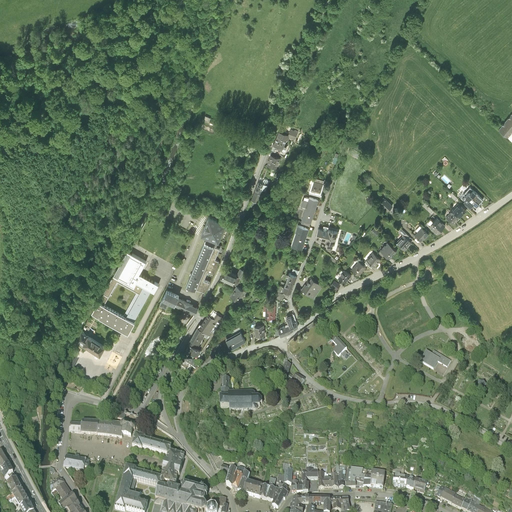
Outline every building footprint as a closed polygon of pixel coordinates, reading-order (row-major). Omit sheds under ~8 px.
[(509,137),(511,133),(511,112),(499,128),(509,137)] [(279,132),(277,138),(286,141),(286,140),(288,141),(289,138),(295,140),(298,132),(295,130),(294,132),(291,130),(289,134),(284,132),(283,134),(279,132)] [(273,147),(276,148),(282,150),(283,147),(286,141),(277,138),(273,147)] [(271,157),(267,167),(276,170),(279,160),(271,157)] [(324,178),(313,175),(309,188),(321,191),(324,178)] [(258,183),(254,193),(261,196),(264,196),(267,186),(262,185),(258,183)] [(470,209),(474,204),(476,207),(483,200),(465,183),(459,189),(460,191),(457,194),(465,201),(463,203),(470,209)] [(456,200),(459,198),(452,190),(450,193),(456,200)] [(258,204),(261,196),(254,193),(251,201),(253,201),(258,203),(258,204)] [(320,200),(308,197),(301,217),(313,220),(320,200)] [(384,198),(379,203),(387,211),(392,205),(384,198)] [(432,213),(435,210),(426,201),(423,205),(432,213)] [(457,204),(452,210),(460,217),(465,211),(457,204)] [(454,223),(460,217),(452,210),(447,217),(454,223)] [(201,235),(208,238),(218,242),(225,225),(209,218),(201,235)] [(445,224),(436,218),(429,226),(438,233),(445,224)] [(309,228),(298,225),(291,245),(302,249),(309,228)] [(429,234),(422,228),(416,234),(423,240),(429,234)] [(338,231),(329,229),(328,231),(318,229),(316,237),(326,240),(325,242),(328,242),(334,244),(335,244),(338,231)] [(410,243),(403,235),(397,242),(404,249),(410,243)] [(204,243),(187,286),(205,294),(209,284),(203,281),(207,272),(214,274),(219,262),(214,260),(219,249),(215,248),(218,242),(208,238),(206,244),(204,243)] [(396,251),(388,242),(381,250),(386,255),(390,258),(396,251)] [(126,250),(113,274),(133,285),(139,273),(146,261),(126,250)] [(382,258),(373,252),(367,260),(373,265),(376,267),(382,258)] [(355,259),(359,261),(363,265),(365,263),(365,262),(357,256),(355,259)] [(363,265),(359,261),(352,269),(359,275),(365,267),(363,265)] [(237,275),(226,268),(222,275),(233,282),(233,281),(237,275)] [(351,276),(344,270),(338,278),(345,283),(351,276)] [(127,333),(151,291),(154,292),(158,283),(139,273),(133,285),(113,274),(91,313),(124,332),(127,333)] [(290,273),(286,282),(293,285),(297,276),(296,276),(291,274),(290,273)] [(322,286),(311,278),(307,285),(305,284),(301,290),(314,298),(322,286)] [(340,285),(335,280),(331,285),(336,290),(340,285)] [(290,293),(293,285),(286,282),(283,290),(290,293)] [(243,289),(237,285),(230,295),(237,299),(243,289)] [(168,300),(175,304),(177,298),(179,295),(167,289),(160,303),(165,306),(168,300)] [(246,292),(243,289),(237,299),(239,301),(246,292)] [(275,296),(281,300),(284,294),(280,292),(277,291),(275,296)] [(177,298),(175,304),(182,308),(190,313),(195,315),(198,309),(193,306),(177,298)] [(275,317),(275,305),(264,305),(264,309),(266,309),(266,317),(275,317)] [(208,315),(205,320),(216,328),(222,318),(216,314),(213,318),(208,315)] [(287,317),(289,324),(296,322),(294,314),(287,317)] [(210,336),(216,328),(205,320),(199,328),(206,333),(210,336)] [(290,332),(298,327),(296,322),(289,324),(279,328),(281,335),(290,332)] [(263,324),(254,325),(256,334),(265,333),(263,324)] [(198,327),(192,335),(201,341),(206,333),(199,328),(198,327)] [(241,330),(227,337),(230,345),(231,347),(246,340),(241,330)] [(225,333),(218,336),(223,348),(230,345),(227,337),(225,333)] [(102,351),(105,346),(85,336),(82,334),(77,343),(100,355),(102,351)] [(196,348),(201,341),(192,335),(188,342),(191,344),(196,348)] [(347,350),(338,341),(334,344),(338,348),(334,352),(339,358),(347,350)] [(201,350),(196,348),(191,344),(188,349),(197,355),(201,350)] [(70,370),(78,355),(72,352),(64,367),(70,370)] [(451,362),(434,352),(432,356),(426,353),(420,363),(433,371),(438,363),(447,369),(451,362)] [(184,365),(193,371),(198,363),(188,357),(184,365)] [(283,374),(288,377),(289,375),(291,366),(286,365),(283,374)] [(305,380),(297,375),(294,380),(302,385),(305,380)] [(488,386),(479,381),(477,384),(479,385),(477,388),(483,391),(484,388),(486,389),(488,386)] [(221,395),(229,395),(229,384),(224,384),(223,394),(221,394),(221,395)] [(252,396),(252,397),(251,397),(251,396),(250,396),(250,397),(246,397),(245,397),(246,398),(242,398),(242,397),(241,397),(241,398),(238,398),(238,397),(237,397),(237,398),(234,399),(234,398),(233,398),(233,399),(229,399),(229,398),(229,403),(222,403),(220,403),(221,413),(227,413),(230,412),(230,417),(231,417),(231,416),(234,416),(234,417),(235,417),(235,416),(238,416),(238,417),(239,417),(239,416),(243,416),(244,416),(247,415),(247,416),(248,416),(248,415),(250,415),(250,416),(251,416),(251,415),(256,415),(257,413),(257,411),(256,410),(259,410),(259,411),(260,410),(260,409),(261,407),(262,408),(263,407),(261,406),(261,404),(262,403),(262,402),(261,403),(259,401),(259,400),(258,400),(258,401),(256,401),(256,400),(255,400),(255,398),(255,397),(254,398),(253,397),(253,396),(252,396)] [(144,418),(139,416),(138,417),(137,418),(137,417),(135,425),(135,426),(136,427),(136,428),(141,430),(144,418)] [(121,425),(82,419),(82,422),(80,431),(122,438),(123,435),(131,437),(133,431),(134,430),(135,430),(136,428),(136,427),(135,426),(135,425),(134,425),(133,424),(132,424),(131,425),(128,424),(127,423),(125,422),(124,422),(123,423),(122,424),(121,425)] [(80,431),(82,422),(71,420),(69,429),(80,431)] [(171,447),(145,440),(145,438),(139,437),(136,436),(132,448),(142,450),(142,449),(168,456),(166,463),(165,463),(164,467),(163,472),(161,479),(136,472),(136,470),(126,468),(123,480),(119,497),(118,497),(115,509),(125,511),(125,510),(132,511),(145,511),(148,505),(139,503),(140,498),(132,496),(136,482),(159,488),(156,502),(153,511),(218,511),(216,507),(211,506),(210,507),(205,505),(205,504),(204,504),(205,503),(204,503),(205,501),(205,500),(204,498),(206,498),(207,498),(206,497),(207,495),(208,494),(207,494),(206,493),(206,492),(205,492),(205,491),(204,491),(204,492),(203,492),(203,491),(204,490),(203,489),(202,489),(201,490),(200,491),(197,490),(197,489),(196,489),(196,490),(193,489),(193,488),(192,488),(192,489),(189,488),(189,487),(188,486),(188,488),(186,487),(185,487),(185,486),(184,485),(184,487),(183,487),(182,487),(181,488),(181,489),(182,489),(182,490),(183,490),(182,491),(180,491),(180,490),(179,489),(179,491),(176,490),(176,489),(175,489),(175,490),(170,488),(169,487),(164,485),(164,483),(167,484),(168,485),(169,484),(170,484),(170,486),(176,487),(177,482),(176,482),(178,476),(179,477),(182,468),(181,467),(182,462),(183,462),(184,457),(170,452),(171,447)] [(0,464),(1,464),(3,466),(9,461),(3,453),(1,449),(0,450),(0,464)] [(63,463),(83,469),(84,465),(88,466),(89,463),(85,462),(86,457),(66,452),(63,463)] [(9,461),(3,466),(5,469),(2,471),(5,476),(14,469),(9,461)] [(239,467),(237,473),(232,490),(238,493),(244,475),(245,472),(246,469),(239,467)] [(283,473),(285,473),(285,477),(285,485),(285,486),(292,486),(292,471),(291,471),(291,468),(283,467),(283,473)] [(226,486),(232,490),(237,473),(230,471),(223,468),(222,468),(221,472),(220,476),(228,478),(226,486)] [(363,471),(350,470),(350,473),(353,473),(353,476),(351,476),(351,483),(355,482),(356,488),(360,488),(361,484),(359,484),(360,483),(361,476),(363,471)] [(247,472),(245,472),(244,475),(238,493),(244,495),(248,484),(250,477),(246,476),(247,472)] [(302,479),(306,480),(318,480),(318,475),(318,473),(313,473),(312,472),(306,472),(306,473),(302,473),(302,479)] [(385,475),(372,473),(371,479),(370,487),(383,489),(385,475)] [(394,487),(406,489),(407,479),(403,479),(403,477),(404,475),(400,474),(399,477),(394,477),(393,485),(394,485),(394,487)] [(16,475),(7,480),(13,490),(21,485),(16,475)] [(51,482),(52,486),(56,484),(64,478),(61,475),(60,475),(58,475),(52,478),(51,479),(51,482)] [(332,489),(331,481),(331,480),(324,480),(323,475),(318,475),(318,480),(319,490),(324,490),(324,489),(332,489)] [(285,485),(285,477),(284,478),(279,477),(278,481),(276,485),(279,485),(279,486),(281,486),(283,487),(284,485),(285,485)] [(64,478),(56,484),(64,496),(72,491),(64,478)] [(406,489),(414,491),(415,482),(407,479),(406,489)] [(274,491),(275,491),(273,490),(274,487),(276,481),(274,481),(270,480),(270,481),(269,489),(266,501),(271,503),(273,495),(274,495),(274,491)] [(266,489),(262,488),(260,500),(266,501),(269,489),(270,481),(268,481),(266,489)] [(415,481),(415,482),(414,491),(424,494),(427,484),(415,481)] [(260,500),(262,488),(248,484),(244,495),(260,500)] [(23,511),(25,511),(33,506),(21,485),(13,490),(21,505),(14,510),(14,511),(23,511)] [(288,495),(286,494),(287,490),(283,489),(283,487),(281,486),(279,486),(279,485),(276,485),(276,488),(278,488),(279,489),(280,489),(278,492),(277,495),(276,495),(276,497),(283,500),(285,501),(288,495)] [(76,498),(72,491),(64,496),(58,500),(62,507),(66,504),(76,498)] [(441,500),(446,503),(450,494),(445,492),(443,495),(441,500)] [(455,497),(450,494),(446,503),(451,506),(455,497)] [(278,510),(283,500),(276,497),(274,503),(272,507),(278,510)] [(451,506),(461,510),(465,502),(455,497),(451,506)] [(85,511),(76,498),(66,504),(71,511),(85,511)] [(302,505),(301,499),(301,500),(293,501),(291,511),(307,511),(308,510),(300,509),(301,506),(302,506),(302,505)] [(313,501),(313,499),(309,499),(305,499),(305,505),(308,505),(308,507),(308,508),(313,509),(314,506),(313,504),(313,501)] [(329,511),(330,507),(330,499),(321,499),(321,506),(324,506),(323,511),(329,511)] [(344,499),(341,499),(341,506),(342,506),(342,511),(350,511),(349,506),(348,499),(344,499)] [(467,511),(471,505),(465,502),(461,510),(464,511),(467,511)] [(375,503),(374,511),(390,511),(391,505),(375,503)]
